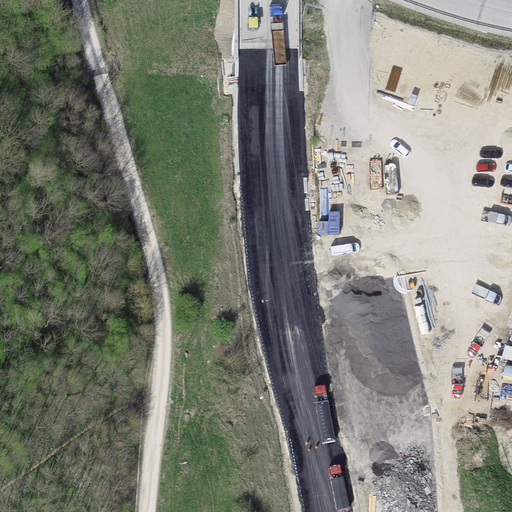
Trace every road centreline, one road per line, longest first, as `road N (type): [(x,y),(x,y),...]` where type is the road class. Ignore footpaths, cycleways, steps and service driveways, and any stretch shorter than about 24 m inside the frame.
road 1 (track): [(77,0),(155,250),(163,338),(153,511)]
road 2 (primary): [(281,0),(288,215),(305,376),(331,511)]
road 3 (unclassified): [(352,0),(357,76),(374,117),(415,141),(483,148),(511,136)]
